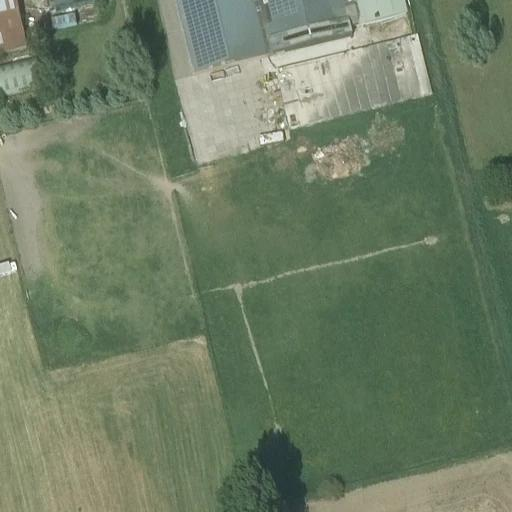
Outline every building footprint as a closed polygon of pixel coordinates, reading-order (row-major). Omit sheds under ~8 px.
[(0,0),(0,57),(27,51),(15,0),(0,0)] [(110,0),(53,0),(57,14),(111,3),(110,0)] [(176,0),(195,76),(274,57),(351,38),(345,13),(342,0),(176,0)] [(352,0),(359,27),(408,15),(404,0),(352,0)] [(430,97),(416,39),(276,73),(290,131),(430,97)] [(0,99),(42,89),(35,57),(0,65),(0,99)]
